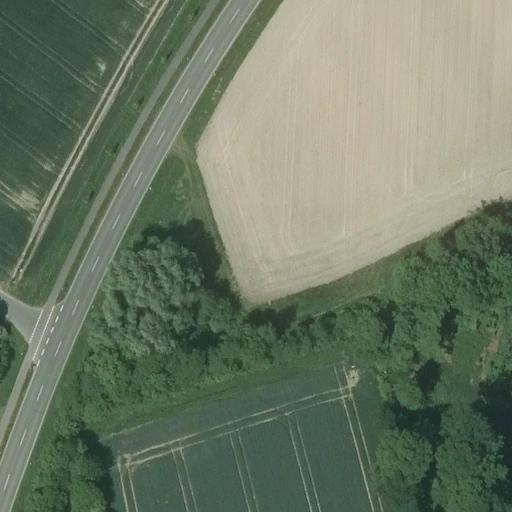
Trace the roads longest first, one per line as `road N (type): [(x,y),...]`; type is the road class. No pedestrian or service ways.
road 1 (tertiary): [(58,342),(175,110),(245,0)]
road 2 (tertiary): [(0,503),(58,342)]
